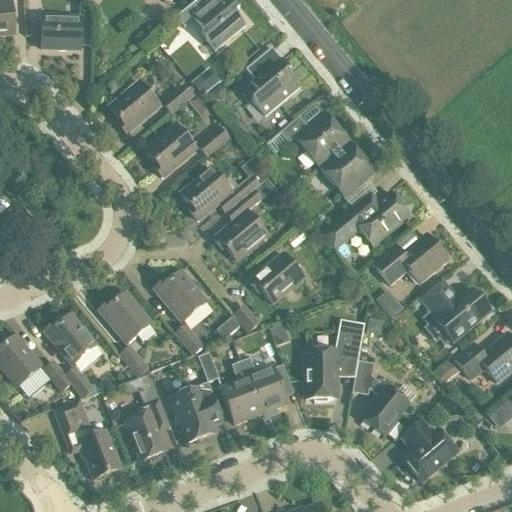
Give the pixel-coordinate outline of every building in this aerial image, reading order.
[(0,0),(1,7),(0,7),(0,39),(13,38),(11,3),(10,0),(0,0)] [(199,0),(189,9),(196,18),(192,22),(203,34),(199,37),(213,55),(244,29),(234,17),(238,13),(227,0),(199,0)] [(42,20),(42,52),(79,53),(79,47),(91,47),(92,17),(80,7),(80,21),(42,20)] [(270,52),(245,73),(258,88),(254,91),(261,98),(252,105),(264,120),(299,91),(286,75),(288,73),(270,52)] [(139,84),(108,110),(120,125),(117,127),(125,137),(159,109),(139,84)] [(184,88),(162,106),(170,116),(187,102),(192,98),(184,88)] [(192,98),(187,102),(194,112),(203,104),(195,95),(192,98)] [(298,119),(266,146),(274,157),(294,140),(319,170),(349,146),(323,115),(306,129),(298,119)] [(174,128),(144,153),(156,168),(153,170),(161,180),(195,152),(174,128)] [(220,131),(198,149),(206,159),(228,141),(220,131)] [(349,146),(319,170),(344,201),(374,176),(349,146)] [(210,171),(180,196),(191,211),(189,213),(197,224),(217,207),(225,216),(253,193),(260,188),(251,178),(230,195),(210,171)] [(233,225),(212,242),(221,252),(224,250),(236,264),(266,238),(246,214),(261,202),(253,193),(225,216),(233,225)] [(372,194),(319,238),(332,254),(358,233),(373,250),(410,219),(389,195),(379,203),(372,194)] [(395,249),(372,268),(390,289),(408,273),(419,287),(447,264),(444,261),(447,258),(439,249),(436,251),(425,238),(402,257),(395,249)] [(282,257),(248,285),(257,295),(260,293),(271,307),(309,275),(306,272),(305,269),(303,266),(302,266),(300,265),(297,266),(291,259),(287,263),(282,257)] [(163,283),(153,292),(182,326),(206,305),(180,275),(166,287),(163,283)] [(442,283),(419,302),(429,314),(422,320),(427,327),(424,329),(435,343),(439,340),(445,348),(450,343),(453,346),(490,316),(485,310),(488,308),(478,296),(475,298),(471,293),(456,305),(450,297),(452,295),(442,283)] [(400,294),(387,304),(401,323),(414,314),(400,294)] [(109,305),(99,313),(127,347),(152,326),(126,296),(112,308),(109,305)] [(244,306),(232,316),(248,334),(259,325),(244,306)] [(54,326),(43,335),(71,369),(96,349),(70,318),(56,329),(54,326)] [(335,354),(305,354),(305,403),(314,403),(314,406),(327,406),(327,403),(336,402),(335,361),(357,361),(364,328),(340,324),(335,354)] [(187,352),(160,363),(163,370),(193,358),(203,350),(185,328),(175,336),(192,356),(190,357),(187,352)] [(287,344),(281,328),(268,332),(274,349),(287,344)] [(473,347),(454,363),(470,383),(484,371),(496,386),(511,373),(511,342),(508,337),(483,358),(473,347)] [(0,348),(0,370),(17,391),(41,370),(16,339),(2,351),(0,348)] [(130,350),(120,358),(138,379),(148,371),(130,350)] [(209,355),(198,359),(208,385),(219,381),(209,355)] [(249,360),(240,364),(260,417),(287,407),(272,370),(269,362),(253,369),(249,360)] [(448,360),(433,373),(439,380),(454,367),(448,360)] [(237,384),(220,390),(234,427),(260,417),(240,364),(231,368),(237,384)] [(357,364),(352,396),(368,399),(369,392),(378,400),(361,422),(383,439),(386,436),(389,438),(397,426),(395,424),(408,407),(386,390),(385,391),(371,380),(373,367),(357,364)] [(53,365),(43,373),(61,395),(71,387),(65,380),(53,365)] [(74,372),(65,380),(71,387),(83,401),(92,393),(74,372)] [(147,377),(136,381),(141,393),(152,388),(147,377)] [(208,386),(169,401),(187,446),(214,435),(211,428),(222,423),(208,386)] [(452,413),(459,408),(450,398),(439,407),(445,413),(452,413)] [(511,399),(488,419),(495,427),(503,428),(511,420),(511,399)] [(140,419),(125,425),(140,464),(166,454),(156,429),(167,425),(158,402),(136,410),(140,419)] [(78,404),(54,414),(71,456),(81,452),(93,483),(120,472),(105,435),(92,440),(78,404)] [(466,416),(475,426),(483,420),(474,409),(466,416)] [(421,425),(401,442),(411,454),(402,462),(421,485),(456,456),(437,433),(431,437),(421,425)]
